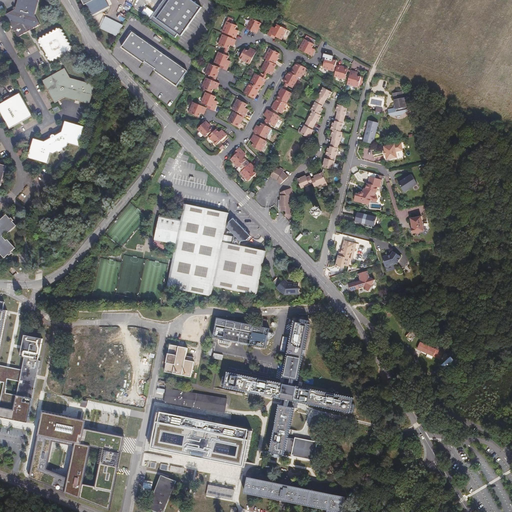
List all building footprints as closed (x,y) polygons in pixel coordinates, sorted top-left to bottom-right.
[(38,26),(33,16),(36,0),(18,0),(17,0),(16,0),(13,10),(3,16),(9,26),(16,38),(26,33),(24,30),(26,29),(28,31),(38,26)] [(82,0),(85,5),(87,4),(94,15),(109,6),(105,0),(82,0)] [(176,34),(179,36),(199,7),(188,0),(167,0),(155,19),(151,16),(148,20),(173,38),(176,34)] [(162,0),(151,16),(155,19),(167,0),(162,0)] [(104,17),(98,28),(115,37),(121,26),(104,17)] [(232,19),(227,17),(220,33),(233,38),(234,36),(235,36),(237,31),(234,29),(236,25),(230,23),(232,19)] [(260,23),(249,18),(244,28),(250,32),(255,34),(258,28),(257,28),(260,23)] [(273,30),(270,29),(266,36),(268,37),(270,38),(271,35),(275,37),(280,40),(286,30),(276,25),(273,30)] [(60,31),(58,30),(58,29),(57,30),(55,29),(54,32),(51,31),(51,33),(48,33),(48,35),(45,35),(44,37),(42,37),(41,39),(38,38),(38,40),(37,41),(37,42),(37,44),(39,45),(39,47),(41,48),(43,51),(45,55),(44,57),(47,58),(46,60),(48,61),(49,62),(49,61),(52,62),(52,60),(55,60),(56,58),(58,58),(59,56),(62,56),(62,54),(65,55),(66,52),(68,53),(69,51),(70,50),(69,49),(70,47),(67,46),(68,44),(65,43),(66,41),(64,40),(64,37),(62,37),(62,34),(60,33),(60,31)] [(190,71),(134,33),(123,48),(137,58),(146,64),(147,63),(157,70),(156,71),(179,87),(190,71)] [(235,41),(221,35),(216,46),(223,48),(227,50),(228,46),(232,47),(233,44),(235,41)] [(311,49),(313,45),(303,40),(298,50),(305,54),(310,57),(314,50),(311,49)] [(245,51),(243,50),(238,60),(248,65),(255,51),(249,48),(247,52),(245,51)] [(265,59),(275,65),(276,63),(277,61),(275,60),(278,55),(268,49),(263,58),(265,59)] [(221,54),(217,53),(213,63),(219,65),(222,67),(221,69),(224,70),(225,70),(229,62),(226,61),(227,57),(224,56),(221,54)] [(327,55),(323,54),(322,58),(324,58),(323,63),(321,69),(332,71),(335,61),(331,60),(329,60),(330,56),(327,55)] [(274,67),(275,65),(265,59),(259,69),(270,75),(273,70),(273,69),(274,67)] [(216,71),(218,67),(208,63),(204,74),(210,77),(215,79),(217,75),(215,74),(216,71)] [(297,78),(299,79),(305,69),(295,63),(293,67),(292,70),(291,69),(288,73),(297,78)] [(339,67),(336,66),(333,77),(344,80),(345,73),(346,70),(346,68),(339,67)] [(77,100),(76,102),(88,105),(93,86),(68,78),(62,69),(53,74),(54,76),(51,77),(50,76),(42,81),(47,91),(53,103),(63,98),(73,101),(74,99),(77,100)] [(353,72),(350,71),(349,74),(346,85),(357,88),(359,78),(359,77),(357,77),(356,76),(357,73),(353,72)] [(287,84),(292,87),(297,78),(288,73),(287,72),(285,76),(284,75),(283,78),(284,79),(283,81),(283,82),(284,82),(287,84)] [(264,80),(253,74),(248,84),(258,89),(259,89),(262,84),(264,80)] [(209,79),(206,78),(202,89),(208,91),(212,93),(214,89),(217,91),(219,87),(217,86),(218,84),(218,83),(214,81),(209,79)] [(248,84),(248,83),(242,93),(254,99),(256,96),(255,96),(256,93),(258,89),(248,84)] [(277,99),(285,104),(291,93),(285,89),(281,87),(279,92),(278,95),(276,99),(277,99)] [(317,98),(324,102),(327,97),(328,98),(331,93),(322,88),(317,98)] [(207,93),(206,92),(201,103),(207,106),(211,108),(210,110),(212,110),(214,111),(217,105),(214,103),(214,101),(216,97),(211,95),(207,93)] [(0,113),(2,118),(9,129),(30,116),(17,94),(0,103),(0,113)] [(407,112),(407,109),(411,109),(410,103),(409,103),(409,100),(404,101),(403,94),(395,96),(395,102),(396,102),(397,104),(395,111),(390,112),(390,116),(396,118),(396,116),(400,117),(404,116),(406,114),(407,112)] [(320,108),(324,102),(317,98),(310,110),(312,111),(319,115),(322,109),(320,108)] [(247,110),(244,108),(246,105),(236,99),(230,109),(241,115),(243,116),(245,113),(247,110)] [(270,107),(273,108),(281,113),(286,104),(285,104),(277,99),(275,102),(273,105),(272,105),(270,107)] [(204,112),(206,108),(192,102),(187,112),(198,117),(200,113),(203,115),(204,112)] [(335,118),(342,120),(345,108),(336,106),(335,112),(336,112),(335,118)] [(267,122),(273,126),(279,117),(271,112),(268,111),(266,109),(264,113),(267,115),(265,118),(264,121),(267,122)] [(319,115),(312,111),(307,119),(314,123),(315,122),(317,122),(320,116),(319,115)] [(239,117),(232,113),(226,122),(237,128),(239,124),(242,118),(239,117)] [(332,130),(339,132),(342,120),(335,118),(332,130)] [(314,123),(307,119),(301,129),(299,128),(296,132),(307,139),(312,131),(310,130),(314,123)] [(208,126),(203,121),(195,130),(202,137),(211,128),(208,126)] [(28,155),(27,159),(46,164),(49,153),(52,154),(66,147),(66,144),(77,146),(82,128),(63,122),(61,132),(53,137),(52,135),(50,136),(50,138),(43,142),(32,139),(28,155)] [(253,135),(263,141),(270,130),(264,127),(262,125),(257,123),(255,127),(252,132),(254,134),(253,135)] [(366,141),(375,143),(379,126),(370,124),(366,141)] [(214,130),(206,137),(214,145),(224,135),(222,133),(219,130),(217,132),(214,130)] [(330,144),(338,146),(342,133),(339,132),(332,130),(330,137),(332,137),(330,144)] [(250,146),(259,151),(265,142),(263,141),(253,135),(252,137),(251,139),(250,138),(248,141),(252,143),(250,146)] [(399,143),(382,146),(382,149),(383,151),(381,152),(382,155),(383,155),(384,160),(395,158),(394,152),(400,151),(399,143)] [(327,149),(325,156),(327,156),(335,158),(338,146),(330,144),(328,149),(327,149)] [(235,157),(230,162),(238,169),(236,171),(240,175),(249,166),(242,159),(241,158),(244,155),(239,150),(237,151),(236,153),(238,154),(235,157)] [(335,158),(327,156),(326,160),(324,159),(322,167),(332,170),(335,158)] [(250,164),(249,166),(240,175),(244,179),(247,182),(255,174),(253,172),(255,169),(250,164)] [(276,170),(273,167),(268,175),(276,181),(275,182),(279,184),(286,178),(281,172),(282,170),(278,168),(276,170)] [(312,179),(309,180),(311,184),(312,186),(320,183),(321,186),(325,184),(320,173),(311,177),(312,179)] [(415,185),(410,175),(400,181),(396,183),(402,193),(415,185)] [(309,180),(308,177),(304,179),(304,178),(296,181),(300,189),(311,184),(309,180)] [(378,188),(380,181),(376,180),(369,178),(367,184),(365,184),(363,191),(361,194),(360,193),(357,193),(356,195),(354,194),(352,196),(352,202),(367,206),(369,201),(371,202),(374,202),(376,200),(375,197),(373,196),(376,192),(377,188),(378,188)] [(289,201),(291,201),(291,193),(289,189),(280,193),(281,197),(279,197),(279,201),(277,202),(277,207),(279,207),(279,212),(284,212),(284,214),(282,216),(285,219),(289,217),(289,201)] [(168,286),(210,295),(227,214),(185,205),(182,219),(159,214),(154,240),(177,245),(168,286)] [(375,217),(355,213),(354,217),(353,221),(363,224),(363,226),(370,228),(371,225),(373,225),(375,217)] [(0,218),(0,256),(2,258),(12,249),(5,240),(4,240),(0,237),(4,233),(5,234),(14,226),(10,222),(12,221),(9,217),(7,219),(4,215),(0,218)] [(420,217),(409,218),(410,228),(409,228),(410,233),(422,231),(420,217)] [(223,245),(215,285),(257,295),(266,251),(240,246),(240,244),(240,241),(247,241),(251,237),(233,219),(226,231),(223,245)] [(336,255),(333,265),(341,268),(342,265),(344,266),(346,258),(348,259),(350,252),(352,253),(354,243),(342,240),(340,245),(339,251),(337,255),(336,255)] [(386,256),(381,258),(384,267),(395,264),(400,257),(392,253),(390,254),(388,257),(386,258),(386,256)] [(353,281),(354,282),(346,284),(347,288),(348,292),(361,288),(366,291),(369,287),(368,285),(370,285),(372,279),(367,277),(365,271),(356,274),(356,276),(356,275),(357,277),(357,280),(353,281)] [(287,284),(282,280),(275,288),(281,296),(296,295),(296,284),(287,284)] [(0,417),(26,423),(31,403),(31,400),(37,376),(40,361),(38,360),(43,339),(24,335),(22,347),(19,359),(24,359),(22,370),(8,367),(0,365),(0,346),(7,312),(2,312),(4,302),(0,301),(0,417)] [(264,348),(268,328),(216,318),(212,338),(264,348)] [(282,383),(226,372),(223,388),(282,399),(280,406),(278,405),(269,454),(283,457),(284,453),(290,454),(290,457),(312,461),(316,443),(293,438),(293,439),(287,438),(293,408),(297,400),(349,413),(353,398),(295,386),(308,324),(293,321),(281,377),(283,378),(282,383)] [(194,334),(180,331),(179,335),(178,335),(176,341),(178,341),(178,342),(193,344),(193,343),(195,344),(196,337),(194,337),(194,334)] [(81,365),(88,366),(95,334),(88,332),(81,365)] [(433,350),(418,343),(415,348),(437,359),(440,353),(433,350)] [(169,345),(164,372),(190,377),(193,361),(191,361),(192,358),(185,356),(186,348),(169,345)] [(99,407),(104,375),(94,373),(86,419),(96,421),(98,407),(99,407)] [(224,412),(226,399),(190,393),(171,390),(165,389),(163,402),(224,412)] [(246,469),(253,431),(159,411),(151,449),(246,469)] [(110,509),(125,438),(86,429),(87,421),(45,412),(32,477),(53,486),(110,509)] [(147,509),(155,511),(162,511),(174,482),(160,476),(147,509)] [(341,511),(345,497),(248,478),(245,493),(327,509),(326,511),(327,511),(341,511)] [(235,491),(209,486),(206,496),(233,502),(235,491)]
